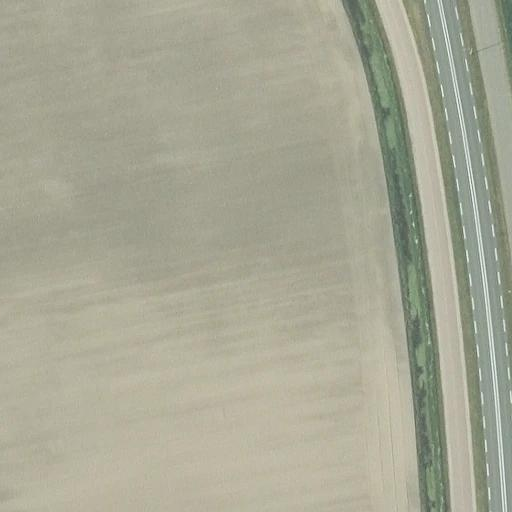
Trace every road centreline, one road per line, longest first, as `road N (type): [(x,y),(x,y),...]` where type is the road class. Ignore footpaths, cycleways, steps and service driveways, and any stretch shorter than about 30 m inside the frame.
road 1 (unclassified): [(386,0),(422,145),(460,511)]
road 2 (primary): [(503,511),(476,226),(437,0)]
road 3 (unclassified): [(479,0),(511,183)]
